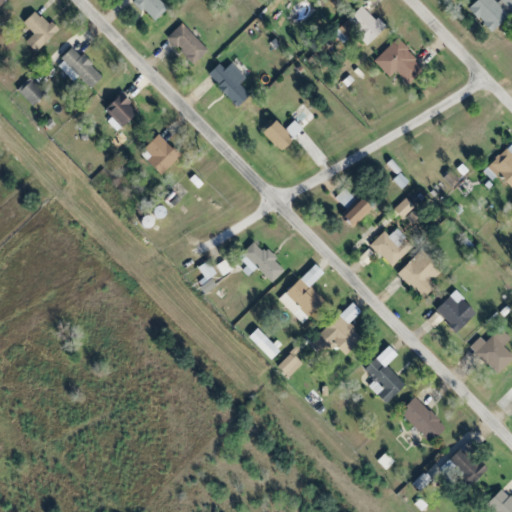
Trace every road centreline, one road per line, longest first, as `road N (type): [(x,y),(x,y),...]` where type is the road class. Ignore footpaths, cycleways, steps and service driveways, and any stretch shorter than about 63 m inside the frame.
road 1 (residential): [(80,0),(511,441)]
road 2 (residential): [(200,252),(488,76)]
road 3 (residential): [(416,0),(511,100)]
